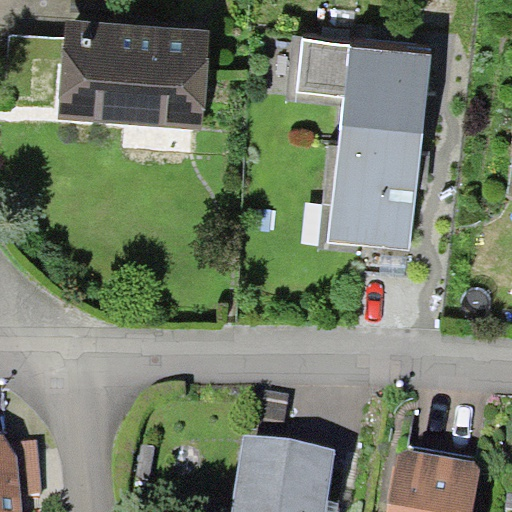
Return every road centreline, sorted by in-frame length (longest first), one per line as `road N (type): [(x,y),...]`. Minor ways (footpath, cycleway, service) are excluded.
road 1 (residential): [(77,354),(343,355),(511,369)]
road 2 (residential): [(89,511),(77,354)]
